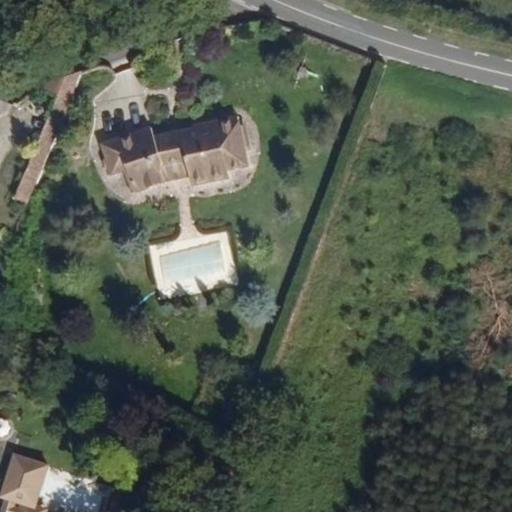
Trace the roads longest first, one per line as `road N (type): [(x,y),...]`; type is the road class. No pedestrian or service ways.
road 1 (tertiary): [(511,76),(260,0)]
road 2 (track): [(0,64),(246,0)]
